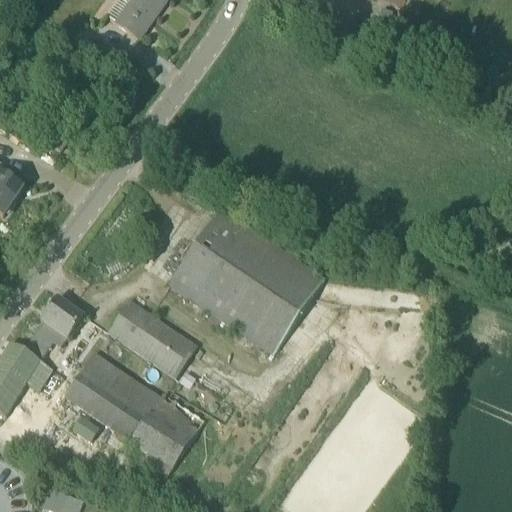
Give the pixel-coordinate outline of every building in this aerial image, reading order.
[(166,5),(159,0),(120,0),(118,4),(106,21),(116,27),(139,44),(166,5)] [(366,0),(390,8),(390,7),(402,11),(406,0),(366,0)] [(68,145),(60,139),(51,151),(60,157),(68,145)] [(0,219),(3,221),(22,193),(0,178),(0,172),(2,170),(0,168),(0,219)] [(323,283),(236,224),(220,213),(169,288),(273,358),(323,283)] [(0,363),(0,419),(17,430),(53,373),(41,366),(53,346),(64,353),(83,321),(57,302),(41,324),(44,326),(23,355),(10,347),(0,363)] [(108,337),(125,348),(175,382),(197,350),(129,305),(108,337)] [(200,429),(204,423),(163,395),(159,401),(94,357),(64,401),(173,476),(203,431),(200,429)] [(41,511),(81,511),(84,507),(50,493),(41,511)]
